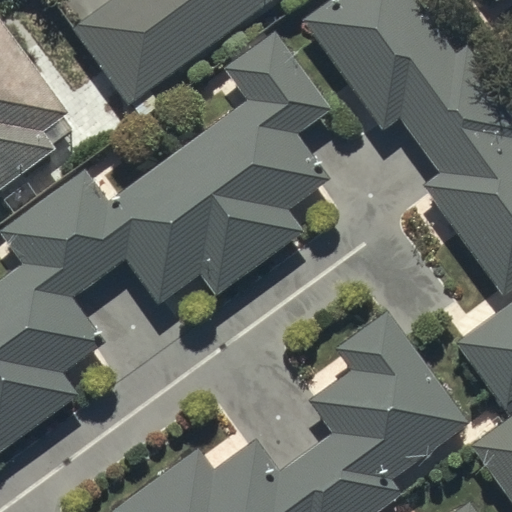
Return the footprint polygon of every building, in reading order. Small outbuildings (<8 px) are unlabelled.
[(76,29),(51,48),(87,96),(108,80),(126,103),(130,100),(142,116),(162,101),(151,88),(267,0),(105,0),(73,25),(76,29)] [(436,170),(422,180),(503,293),(511,286),(511,103),(466,39),(453,48),(418,0),(322,0),(301,15),(382,128),(398,117),(436,170)] [(0,184),(75,130),(62,113),(68,109),(0,14),(0,184)] [(200,269),(215,290),(303,227),(288,206),(331,175),(298,129),(330,106),(274,27),(222,64),(246,97),(107,196),(84,164),(0,223),(0,231),(21,260),(0,275),(0,447),(78,392),(61,369),(104,338),(72,293),(124,256),(156,301),(200,269)] [(509,413),(511,410),(511,297),(456,338),(509,413)] [(370,511),(376,508),(402,488),(393,476),(468,419),(383,305),(332,346),(348,366),(307,399),(330,428),(279,469),(255,435),(212,465),(198,444),(109,506),(112,511),(370,511)] [(511,410),(509,413),(471,440),(511,497),(511,410)] [(378,511),(376,508),(370,511),(477,511),(468,499),(449,511),(428,511),(427,511),(425,511),(378,511)]
